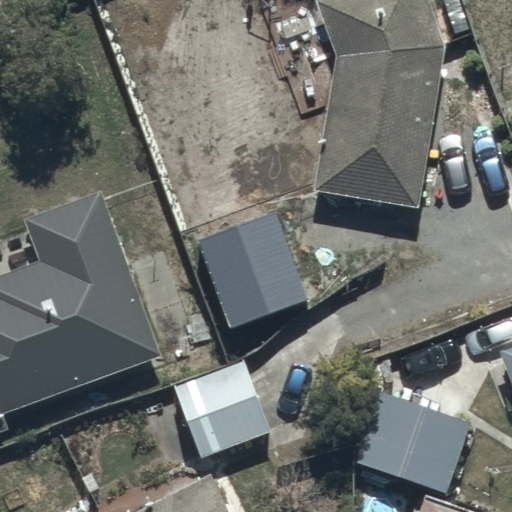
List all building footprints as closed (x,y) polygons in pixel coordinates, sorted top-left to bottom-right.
[(321,0),(312,4),(335,56),(310,194),(413,213),(444,47),(423,0),(321,0)] [(0,433),(1,434),(0,431),(0,422),(160,363),(100,197),(23,225),(38,264),(0,278),(0,433)] [(274,211),(196,240),(229,329),(307,300),(274,211)] [(511,348),(498,354),(511,390),(511,348)] [(237,364),(171,388),(197,459),(263,434),(237,364)] [(368,394),(365,403),(344,465),(442,498),(466,427),(368,394)] [(223,511),(207,479),(139,511),(223,511)] [(467,511),(420,496),(415,511),(467,511)]
